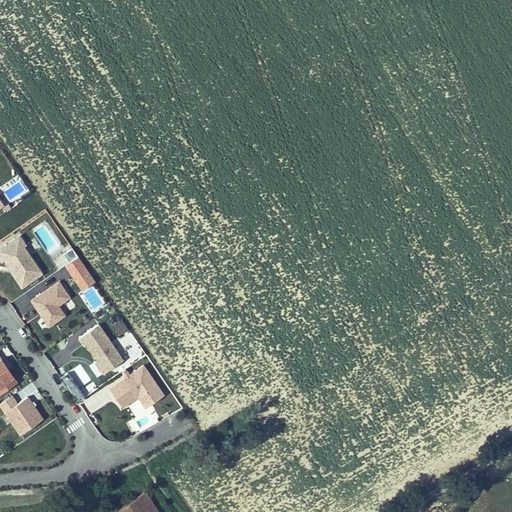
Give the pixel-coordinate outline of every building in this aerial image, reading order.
[(10,201),(27,191),(20,179),(3,189),(10,201)] [(8,273),(18,286),(37,273),(27,260),(18,247),(21,245),(15,237),(0,247),(0,259),(2,258),(11,271),(8,273)] [(72,246),(60,255),(66,263),(64,264),(81,289),(95,279),(72,246)] [(36,306),(40,312),(38,313),(46,325),(61,315),(55,306),(67,298),(65,295),(61,289),(56,282),(29,300),(34,307),(36,306)] [(93,311),(106,302),(94,284),(80,293),(93,311)] [(119,334),(128,328),(121,317),(112,323),(119,334)] [(96,325),(76,338),(80,345),(82,344),(97,366),(102,373),(119,361),(96,325)] [(5,366),(0,358),(0,392),(16,381),(5,366)] [(108,388),(120,406),(136,398),(145,408),(164,395),(144,366),(129,374),(126,370),(120,372),(124,378),(108,388)] [(27,396),(18,402),(11,395),(0,402),(0,407),(10,423),(19,435),(40,420),(42,417),(34,406),(32,404),(31,403),(27,396)] [(152,496),(130,511),(164,511),(153,496),(152,496)]
